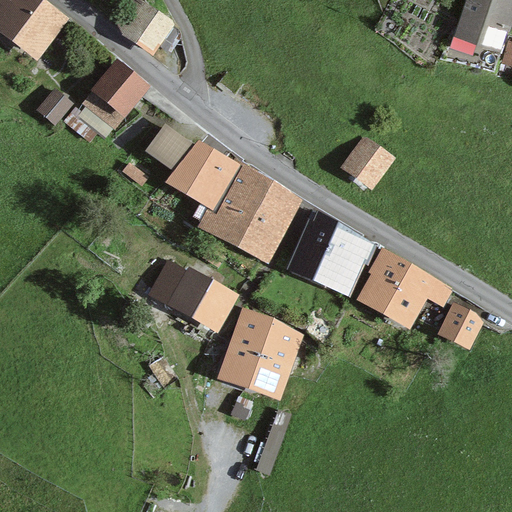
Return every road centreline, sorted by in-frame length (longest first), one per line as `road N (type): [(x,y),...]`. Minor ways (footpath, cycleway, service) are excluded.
road 1 (residential): [(511,312),(276,168),(184,98)]
road 2 (residential): [(184,98),(62,0)]
